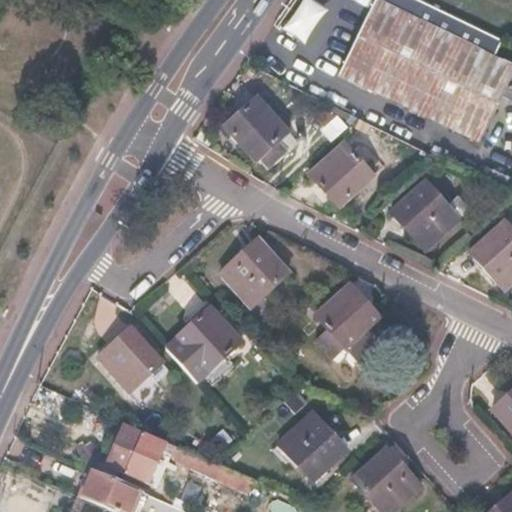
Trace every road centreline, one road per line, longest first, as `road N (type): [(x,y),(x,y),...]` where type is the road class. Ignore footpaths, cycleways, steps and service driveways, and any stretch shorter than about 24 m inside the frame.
road 1 (residential): [(481,320),(232,193)]
road 2 (secondary): [(130,127),(52,273),(16,365)]
road 3 (residential): [(79,272),(120,291),(232,193)]
road 4 (residential): [(481,320),(436,416),(480,476)]
road 5 (secondary): [(162,148),(264,0)]
road 6 (secondary): [(219,0),(130,127)]
road 7 (secondary): [(79,272),(162,148)]
